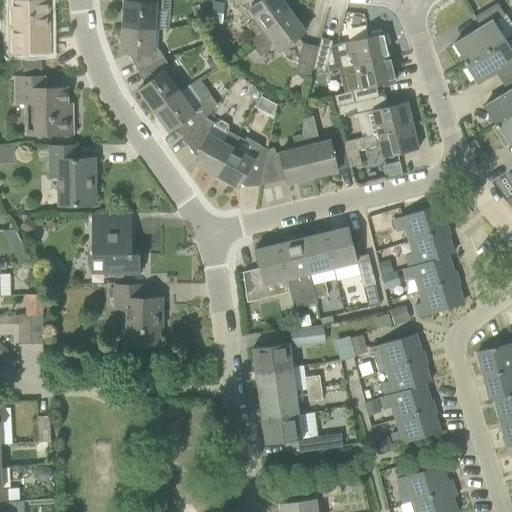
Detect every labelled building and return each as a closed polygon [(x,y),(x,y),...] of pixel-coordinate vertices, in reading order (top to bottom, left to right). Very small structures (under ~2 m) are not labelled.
[(50,0),(16,0),(17,39),(10,39),(10,53),(51,52),(51,51),(47,51),(47,32),(51,32),(50,0)] [(123,27),(155,29),(156,8),(162,9),(162,0),(132,0),(133,1),(125,0),(123,27)] [(249,30),(254,37),(253,38),(290,10),(281,0),(261,0),(249,9),(256,18),(246,25),(249,29),(249,30)] [(466,65),(468,63),(468,62),(511,34),(511,23),(506,14),(505,14),(498,3),(475,17),(481,27),(455,43),(466,60),(464,61),(466,65)] [(205,21),(198,5),(193,7),(195,23),(205,21)] [(290,10),(253,38),(252,39),(257,45),(256,50),(261,56),(270,49),(271,45),(274,42),(281,50),(306,31),(290,10)] [(129,53),(139,72),(166,59),(161,50),(153,49),(155,29),(123,27),(121,52),(129,53)] [(319,44),(319,47),(313,69),(325,71),(354,65),(390,56),(384,33),(349,41),(351,50),(330,55),(332,48),(319,44)] [(511,34),(468,62),(468,63),(479,80),(476,82),(477,83),(502,68),(508,77),(511,74),(511,34)] [(312,68),(313,69),(319,47),(303,43),(295,73),(310,77),(312,68)] [(351,90),(354,102),(379,96),(377,85),(395,80),(390,56),(354,65),(360,88),(351,90)] [(180,93),(168,76),(173,73),(166,59),(139,72),(146,85),(139,90),(155,111),(180,93)] [(498,123),(511,114),(511,74),(508,77),(505,79),(511,89),(484,106),(485,108),(488,106),(498,123)] [(43,76),(41,76),(16,77),(16,102),(34,102),(34,133),(73,133),(72,115),(67,115),(67,89),(43,89),(43,76)] [(180,93),(155,111),(169,132),(176,127),(182,135),(206,117),(217,104),(211,94),(202,102),(190,85),(180,93)] [(361,112),(367,136),(413,125),(407,101),(388,106),(386,95),(379,96),(354,102),(335,107),(338,118),(361,112)] [(500,127),(510,143),(511,141),(511,114),(498,123),(496,124),(498,128),(500,127)] [(343,142),(332,145),(331,140),(320,143),(314,115),(304,117),(302,134),(313,176),(338,170),(334,154),(346,151),(343,142)] [(216,174),(237,136),(229,132),(229,124),(221,120),(215,123),(206,117),(182,135),(197,156),(193,161),(216,174)] [(367,136),(343,142),(346,151),(350,168),(362,164),(359,151),(381,145),(384,157),(419,149),(413,125),(367,136)] [(313,176),(302,134),(292,136),(296,149),(280,153),(288,183),(313,176)] [(247,187),(261,185),(268,149),(261,145),(259,148),(237,136),(216,174),(239,187),(241,183),(247,187)] [(0,160),(15,160),(14,144),(0,144),(0,160)] [(59,206),(94,204),(94,186),(92,186),(92,179),(93,179),(93,158),(77,159),(76,145),(50,146),(51,176),(58,176),(59,206)] [(274,148),(268,149),(261,185),(283,180),(274,148)] [(438,205),(394,219),(398,232),(405,229),(409,240),(448,228),(446,228),(438,205)] [(105,274),(141,274),(140,253),(132,253),(132,214),(92,214),(93,252),(103,252),(103,274),(105,274)] [(349,226),(326,232),(334,267),(358,261),(363,287),(375,284),(368,254),(356,257),(349,226)] [(454,253),(448,236),(446,229),(448,229),(448,228),(409,240),(413,252),(405,255),(409,267),(448,254),(448,255),(454,253)] [(334,267),(326,232),(302,238),(310,273),(334,267)] [(302,238),(278,244),(287,279),(310,273),(302,238)] [(287,279),(278,244),(255,250),(259,268),(243,272),(247,302),(290,292),(287,279)] [(26,248),(14,249),(20,260),(32,259),(26,248)] [(101,273),(99,252),(89,253),(90,274),(101,273)] [(416,279),(419,290),(457,278),(457,277),(456,278),(448,255),(448,254),(409,267),(404,268),(408,282),(416,279)] [(393,258),(380,261),(384,287),(398,285),(393,258)] [(457,278),(419,290),(423,302),(415,304),(420,317),(463,303),(456,279),(458,279),(457,278)] [(325,282),(313,284),(316,298),(328,295),(325,282)] [(145,285),(145,284),(115,284),(115,310),(128,310),(128,345),(158,344),(158,328),(162,327),(161,324),(159,324),(159,316),(161,316),(161,298),(140,298),(140,285),(145,285)] [(31,315),(31,344),(43,344),(43,294),(27,294),(27,315),(31,315)] [(395,325),(410,320),(406,305),(390,309),(395,325)] [(19,344),(31,344),(31,315),(27,315),(7,315),(0,315),(0,322),(7,322),(7,323),(19,323),(19,332),(19,344)] [(323,325),(299,328),(290,329),(292,344),(325,340),(323,325)] [(341,357),(367,350),(362,332),(336,339),(341,357)] [(379,371),(386,369),(425,357),(425,356),(423,357),(416,333),(371,346),(379,371)] [(511,342),(478,351),(484,376),(511,368),(511,342)] [(288,343),(253,347),(257,371),(292,367),(288,343)] [(383,382),(386,395),(425,383),(431,382),(423,358),(425,357),(386,369),(390,380),(383,382)] [(292,367),(257,371),(260,395),(295,391),(292,367)] [(511,368),(484,376),(490,400),(495,398),(511,393),(511,368)] [(307,389),(321,387),(320,375),(306,377),(307,389)] [(386,395),(381,396),(385,410),(393,407),(397,419),(434,407),(434,406),(432,407),(425,383),(386,395)] [(321,387),(307,389),(309,401),(323,399),(321,387)] [(260,395),(263,420),(298,415),(295,391),(260,395)] [(502,424),(511,421),(511,393),(495,398),(502,424)] [(434,407),(397,419),(400,430),(392,433),(396,445),(440,431),(433,408),(434,407)] [(40,442),(52,441),(51,415),(38,416),(40,442)] [(298,415),(263,420),(267,444),(297,440),(299,451),(330,448),(328,436),(302,439),(298,415)] [(511,421),(502,424),(508,446),(511,445),(511,421)] [(400,478),(403,489),(399,490),(404,504),(413,501),(450,489),(442,464),(406,476),(400,478)] [(400,478),(406,476),(403,467),(397,469),(400,478)] [(342,494),(340,482),(314,486),(315,498),(316,497),(342,494)] [(457,511),(450,489),(413,501),(416,511),(457,511)] [(280,502),(281,511),(317,511),(316,497),(315,498),(280,502)] [(8,511),(8,501),(0,501),(0,511),(8,511)]
